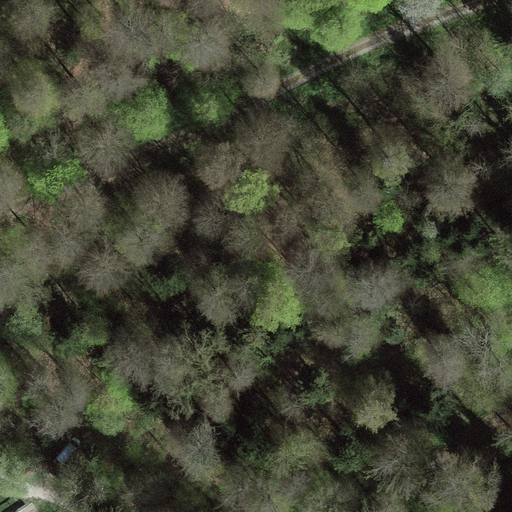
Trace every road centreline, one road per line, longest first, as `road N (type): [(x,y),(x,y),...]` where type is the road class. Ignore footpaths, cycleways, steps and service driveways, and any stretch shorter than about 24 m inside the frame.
road 1 (track): [(477,0),(383,30),(212,119),(0,209)]
road 2 (track): [(377,511),(511,409)]
